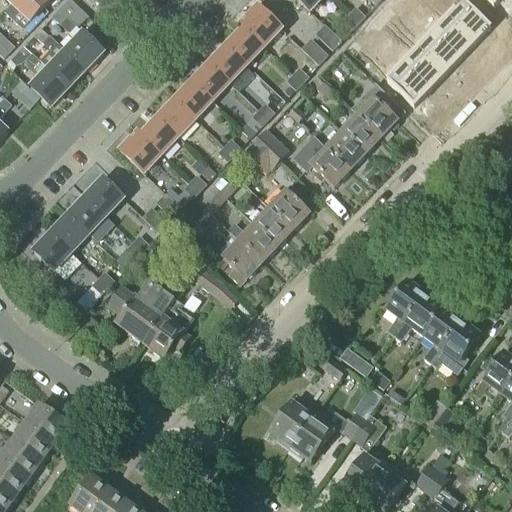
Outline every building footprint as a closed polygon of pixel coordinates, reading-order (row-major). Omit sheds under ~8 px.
[(2,0),(12,9),(13,9),(21,0),(2,0)] [(12,9),(4,17),(23,34),(31,26),(31,27),(51,7),(48,4),(50,2),(48,0),(21,0),(13,9),(12,9)] [(292,0),(304,11),(310,17),(325,0),(292,0)] [(481,0),(494,12),(505,0),(481,0)] [(71,3),(53,22),(79,46),(67,58),(86,76),(104,57),(79,33),(90,22),(71,3)] [(464,6),(448,23),(475,49),(492,32),(464,6)] [(388,10),(380,18),(385,23),(394,15),(388,10)] [(258,11),(240,30),(244,34),(264,53),(282,34),(258,11)] [(350,19),(359,28),(365,22),(356,13),(350,19)] [(380,18),(372,27),(377,32),(385,23),(380,18)] [(353,35),(359,28),(350,19),(344,26),(353,35)] [(448,23),(433,39),(461,65),(475,49),(448,23)] [(342,47),(325,30),(325,29),(315,39),(333,56),(342,47)] [(35,40),(44,48),(52,56),(41,67),(42,68),(49,75),(69,94),(86,76),(67,58),(66,57),(59,50),(57,48),(50,41),(42,33),(35,40)] [(244,34),(227,52),(247,71),(264,53),(244,34)] [(433,39),(418,54),(445,81),(461,65),(433,39)] [(0,59),(4,63),(14,53),(0,40),(0,59)] [(319,70),(328,60),(311,44),(301,53),(319,70)] [(355,44),(347,52),(353,58),(361,49),(355,44)] [(24,51),(11,64),(17,70),(27,66),(30,69),(36,75),(43,81),(31,93),(41,103),(43,105),(42,107),(46,111),(47,112),(49,110),(51,112),(69,94),(49,75),(42,68),(34,61),(33,59),(24,51)] [(227,52),(210,70),(230,89),(247,71),(227,52)] [(418,54),(403,70),(430,96),(445,81),(418,54)] [(194,86),(193,87),(213,107),(230,89),(210,70),(194,86)] [(403,70),(385,89),(413,115),(430,96),(403,70)] [(293,80),(302,89),(308,83),(299,74),(293,80)] [(296,96),(302,89),(293,80),(287,87),(296,96)] [(193,87),(176,105),(196,124),(206,114),(213,107),(193,87)] [(327,104),(333,98),(323,89),(317,95),(327,104)] [(375,89),(351,114),(358,121),(382,144),(398,127),(397,125),(395,123),(403,115),(396,109),(386,99),(375,89)] [(5,103),(0,108),(0,117),(2,120),(12,110),(5,103)] [(176,105),(159,123),(179,142),(196,124),(176,105)] [(259,116),(268,125),(274,119),(265,110),(259,116)] [(299,128),(305,121),(295,113),(289,119),(299,128)] [(262,132),(268,125),(259,116),(252,123),(262,132)] [(358,121),(343,138),(367,160),(382,144),(358,121)] [(159,123),(142,141),(162,160),(179,142),(159,123)] [(259,144),(282,166),(289,158),(266,136),(259,144)] [(138,137),(120,156),(144,179),(162,160),(142,141),(138,137)] [(343,138),(327,154),(351,177),(367,160),(343,138)] [(315,143),(295,164),(307,175),(311,171),(335,193),(351,177),(327,154),(315,143)] [(249,154),(244,160),(266,181),(271,175),(272,177),(273,176),(282,166),(259,144),(249,154)] [(225,152),(234,161),(241,154),(231,145),(225,152)] [(228,167),(234,161),(225,152),(219,158),(228,167)] [(203,172),(197,165),(192,170),(198,177),(203,172)] [(197,181),(191,188),(200,196),(207,190),(197,181)] [(104,185),(87,202),(107,222),(124,204),(104,185)] [(191,188),(185,194),(194,203),(197,200),(200,196),(191,188)] [(220,198),(227,204),(235,195),(229,189),(221,197),(220,198)] [(211,220),(227,204),(220,198),(221,197),(214,190),(197,208),(204,215),(205,214),(211,220)] [(270,214),(294,237),(310,220),(310,219),(314,215),(291,192),(270,214)] [(185,194),(174,206),(183,215),(194,203),(185,194)] [(165,198),(156,208),(157,209),(174,225),(183,215),(174,206),(166,198),(165,198)] [(87,202),(70,220),(90,240),(97,247),(114,229),(107,222),(87,202)] [(143,223),(160,239),(170,229),(152,212),(142,222),(143,223)] [(202,230),(211,220),(205,214),(204,215),(196,223),(202,230)] [(278,253),(294,237),(270,214),(255,231),(278,253)] [(70,220),(52,239),(72,258),(90,240),(70,220)] [(246,240),(234,229),(228,236),(231,239),(239,247),(263,269),(278,253),(255,231),(246,240)] [(52,239),(35,257),(37,260),(36,261),(35,262),(40,267),(42,266),(42,265),(55,277),(63,285),(81,266),(72,258),(52,239)] [(247,286),(263,269),(239,247),(231,239),(225,245),(233,253),(223,264),(236,276),(231,282),(240,291),(246,285),(247,286)] [(134,248),(143,257),(149,250),(140,242),(134,248)] [(137,263),(143,257),(134,248),(127,254),(137,263)] [(127,254),(116,266),(125,275),(137,263),(127,254)] [(227,268),(222,263),(217,268),(223,273),(227,268)] [(193,268),(185,278),(192,284),(200,273),(193,268)] [(200,273),(192,284),(216,300),(223,290),(200,273)] [(99,284),(108,293),(114,287),(105,278),(99,284)] [(102,300),(108,293),(99,284),(93,291),(102,300)] [(392,301),(386,309),(389,311),(386,315),(397,323),(387,336),(394,342),(424,301),(418,297),(420,295),(421,293),(414,288),(410,285),(408,289),(407,288),(406,288),(395,303),(392,301)] [(109,311),(108,312),(118,319),(112,327),(116,329),(145,350),(164,323),(163,323),(171,312),(175,305),(149,287),(148,289),(137,304),(130,299),(122,293),(109,311)] [(424,301),(394,342),(401,347),(411,334),(422,342),(445,311),(435,303),(432,307),(424,301)] [(164,323),(145,350),(164,364),(166,361),(173,351),(175,353),(180,356),(183,350),(189,342),(183,338),(192,325),(179,315),(182,310),(175,305),(171,312),(163,323),(164,323)] [(445,311),(422,342),(433,351),(424,364),(431,369),(461,328),(454,324),(457,320),(445,311)] [(461,328),(431,369),(438,374),(442,369),(457,380),(469,365),(465,362),(479,342),(479,341),(481,338),(470,330),(468,334),(461,328)] [(340,362),(366,382),(373,372),(347,352),(340,362)] [(511,361),(510,365),(502,359),(471,401),(479,407),(484,400),(495,408),(501,400),(511,385),(511,361)] [(339,385),(346,376),(330,364),(323,374),(339,385)] [(369,385),(383,395),(390,385),(376,375),(369,385)] [(509,428),(511,423),(511,385),(501,400),(511,408),(502,423),(508,427),(509,428)] [(0,392),(0,409),(10,396),(2,390),(0,392)] [(390,395),(385,403),(399,411),(404,404),(390,395)] [(271,435),(270,437),(277,443),(276,445),(289,455),(317,417),(306,410),(303,408),(295,402),(271,435)] [(433,429),(446,411),(437,405),(424,423),(433,429)] [(25,428),(56,450),(69,432),(39,410),(25,428)] [(446,411),(433,429),(442,436),(455,418),(446,411)] [(317,417),(289,455),(302,464),(303,462),(306,463),(310,467),(335,433),(341,438),(342,437),(352,444),(367,425),(356,417),(350,425),(337,416),(331,423),(319,414),(317,417)] [(362,464),(343,490),(350,495),(349,496),(348,497),(362,507),(385,476),(390,470),(379,463),(369,455),(387,432),(370,419),(367,425),(352,444),(362,451),(361,453),(367,457),(365,460),(362,458),(359,462),(362,464)] [(511,423),(509,428),(508,427),(501,436),(509,442),(511,437),(511,423)] [(13,446),(43,468),(56,450),(25,428),(13,446)] [(30,485),(43,468),(13,446),(0,463),(30,485)] [(423,479),(415,490),(425,497),(439,478),(439,477),(442,473),(448,464),(441,458),(431,472),(429,470),(423,479)] [(0,463),(0,489),(17,502),(30,485),(0,463)] [(385,476),(362,507),(368,511),(389,511),(409,484),(399,477),(390,470),(385,476)] [(439,478),(425,497),(434,504),(435,502),(442,493),(448,484),(444,481),(447,477),(442,473),(439,477),(439,478)] [(70,511),(97,511),(110,495),(92,482),(70,511)] [(0,511),(10,511),(17,502),(0,489),(0,511)] [(438,511),(452,511),(458,505),(442,493),(434,504),(441,508),(438,511)] [(124,511),(128,508),(110,495),(97,511),(124,511)]
